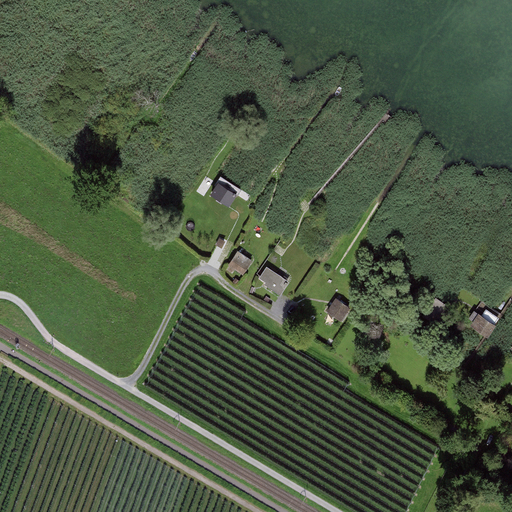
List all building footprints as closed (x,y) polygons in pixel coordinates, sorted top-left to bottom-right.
[(241,187),(220,173),(208,190),(230,205),(241,187)] [(289,281),(268,266),(260,278),(281,292),(289,281)] [(350,308),(337,298),(330,308),(343,318),(350,308)] [(451,308),(436,298),(426,315),(441,324),(451,308)] [(496,322),(478,310),(471,322),(489,333),(496,322)]
